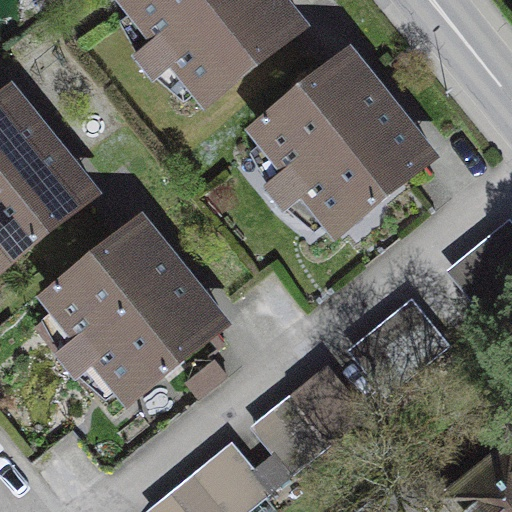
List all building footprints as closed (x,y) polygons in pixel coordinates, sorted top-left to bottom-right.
[(268,0),(131,0),(131,1),(162,39),(138,58),(153,78),(177,58),(209,97),(292,30),(268,0)] [(345,64),(262,131),(292,169),(268,189),(284,208),(308,189),(339,227),(422,160),(345,64)] [(6,101),(0,105),(0,263),(83,197),(6,101)] [(137,231),(53,298),(84,337),(60,356),(75,376),(99,356),(130,395),(214,327),(137,231)] [(511,292),(511,234),(458,279),(486,313),(511,292)] [(382,397),(446,346),(418,311),(354,363),(382,397)] [(302,395),(266,424),(300,466),(336,437),(302,395)] [(511,511),(511,435),(498,419),(413,487),(433,511),(437,511),(450,502),(458,511),(511,511)] [(235,450),(197,481),(222,511),(243,511),(268,491),(235,450)] [(222,511),(197,481),(158,511),(222,511)]
